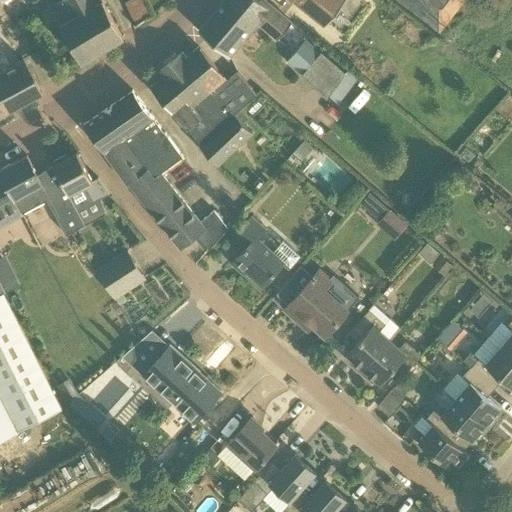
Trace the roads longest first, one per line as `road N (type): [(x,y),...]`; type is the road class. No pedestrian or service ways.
road 1 (residential): [(62,107),(143,228),(253,338),(456,511)]
road 2 (residential): [(62,107),(183,21),(198,0)]
